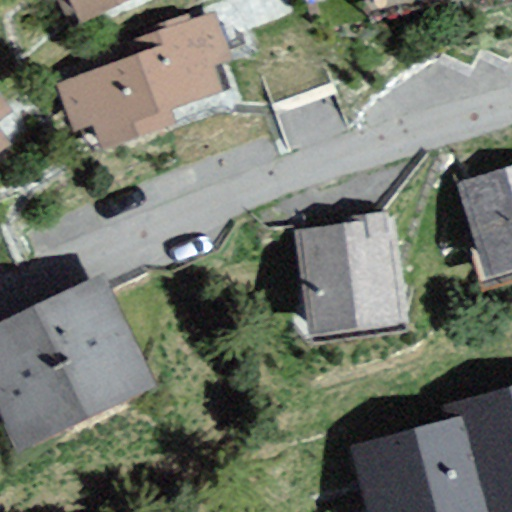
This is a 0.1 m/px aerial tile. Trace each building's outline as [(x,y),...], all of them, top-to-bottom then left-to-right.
[(57,0),(66,18),(105,0),(57,0)] [(511,0),(373,0),(374,4),(405,0),(454,0),(456,11),(511,3),(511,0)] [(117,48),(48,77),(78,149),(155,118),(149,104),(208,80),(178,8),(111,35),(117,48)] [(511,159),(441,181),(473,286),(511,274),(511,159)] [(374,206),(260,221),(261,332),(379,322),(374,206)] [(83,271),(0,314),(0,425),(14,453),(143,385),(83,271)] [(511,511),(511,415),(421,437),(304,462),(322,511),(511,511)]
